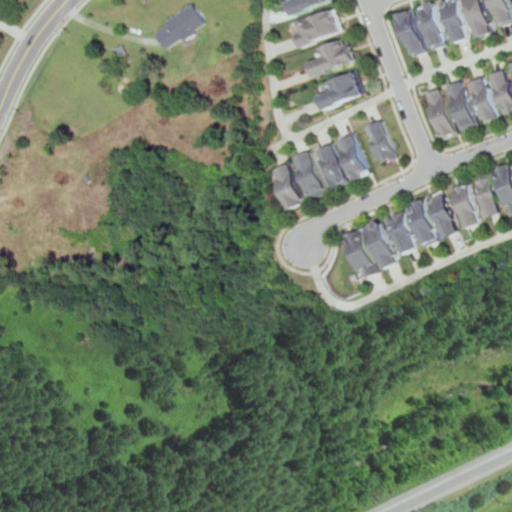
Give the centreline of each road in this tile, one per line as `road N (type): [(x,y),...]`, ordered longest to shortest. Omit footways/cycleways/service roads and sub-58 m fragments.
road 1 (residential): [(511,141),(317,226),(307,243)]
road 2 (motorway): [(511,449),(382,511)]
road 3 (tertiary): [(67,0),(0,107)]
